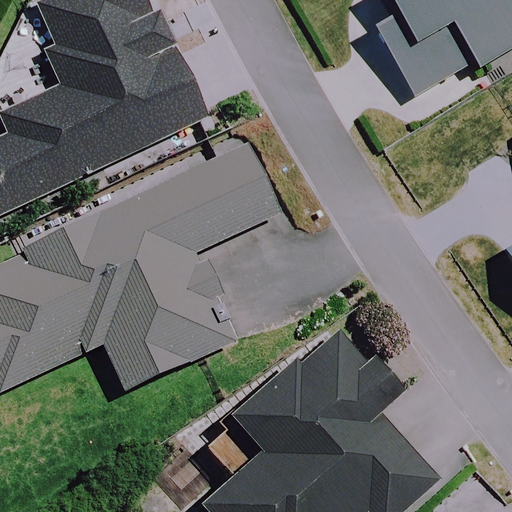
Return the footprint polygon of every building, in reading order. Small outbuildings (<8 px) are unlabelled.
[(0,223),(203,128),(142,0),(65,0),(32,16),(68,91),(1,123),(8,138),(0,141),(0,223)] [(511,0),(378,0),(395,27),(372,41),(412,108),(472,72),(474,76),(511,53),(511,0)] [(275,222),(244,154),(15,260),(20,269),(0,278),(0,397),(97,352),(120,400),(236,345),(196,259),(275,222)] [(511,254),(502,261),(511,277),(511,254)] [(398,402),(340,335),(230,429),(260,463),(202,511),(405,511),(433,489),(375,422),(398,402)]
